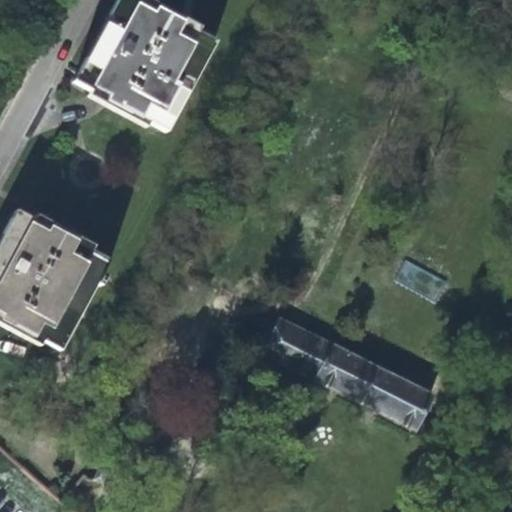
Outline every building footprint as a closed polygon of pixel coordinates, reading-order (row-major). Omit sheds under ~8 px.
[(165,132),(213,41),(134,0),(114,0),(71,82),(117,107),(165,132)] [(58,350),(94,284),(98,286),(104,276),(100,273),(107,260),(14,212),(0,237),(0,319),(13,326),(58,350)] [(402,264),(394,285),(437,300),(444,278),(402,264)] [(177,342),(202,287),(174,275),(150,330),(177,342)] [(278,317),(259,355),(310,380),(329,390),(414,432),(433,394),(431,393),(278,317)]
